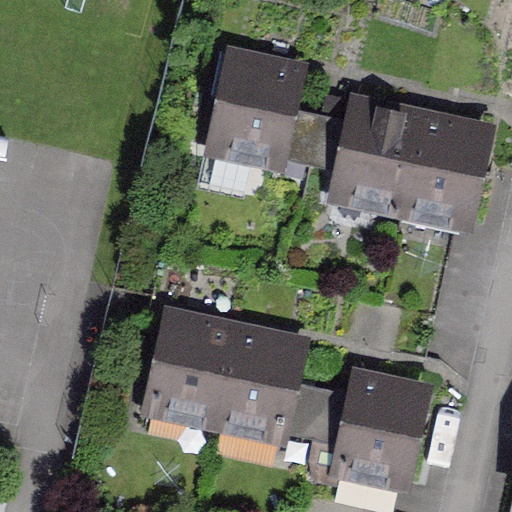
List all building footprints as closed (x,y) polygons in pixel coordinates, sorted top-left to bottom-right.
[(232,61),(216,135),(298,155),(310,108),(316,79),(232,61)] [(407,199),(431,106),(366,88),(356,120),(344,167),(340,183),(407,199)] [(479,217),(503,125),(431,106),(407,199),(479,217)] [(356,120),(310,108),(298,155),(344,167),(356,120)] [(396,252),(442,263),(447,238),(402,227),(396,252)] [(390,281),(435,291),(442,263),(396,252),(390,281)] [(384,308),(429,318),(435,291),(390,281),(385,301),(384,308)] [(384,308),(385,301),(351,294),(343,330),(377,337),(384,308)] [(218,428),(241,317),(164,301),(140,411),(218,428)] [(422,348),(429,318),(384,308),(377,337),(422,348)] [(302,382),(312,332),(241,317),(218,428),(289,442),(291,432),(302,382)] [(332,452),(415,470),(434,379),(351,361),(345,392),(334,441),(332,452)] [(345,392),(302,382),(291,432),(334,441),(345,392)] [(344,492),(388,503),(394,479),(350,468),(344,492)] [(386,511),(388,503),(344,492),(339,511),(386,511)]
